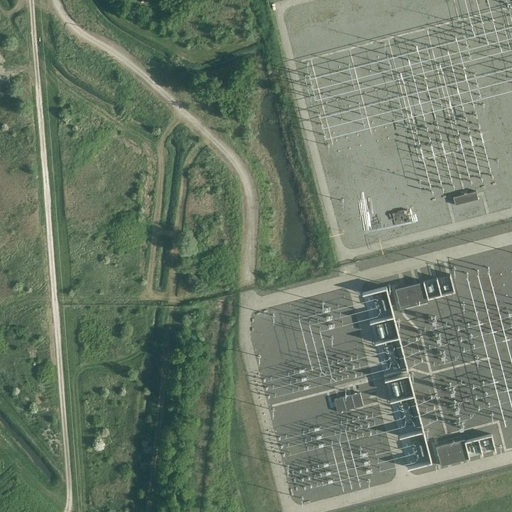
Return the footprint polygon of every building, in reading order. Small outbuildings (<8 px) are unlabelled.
[(476,191),(453,197),(455,205),(478,199),(476,191)] [(423,281),(395,288),(400,308),(428,301),(423,281)] [(359,392),(351,394),(354,407),(363,405),(359,392)] [(351,394),(342,397),(346,409),(354,407),(351,394)] [(342,397),(334,399),(337,411),(346,409),(342,397)] [(464,438),(435,445),(440,465),(469,458),(464,441),(465,441),(464,438)]
